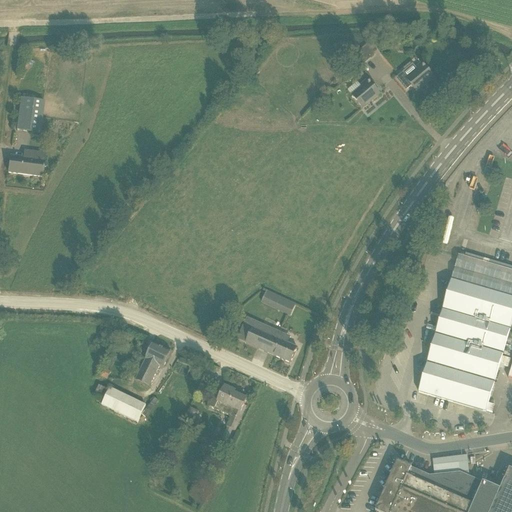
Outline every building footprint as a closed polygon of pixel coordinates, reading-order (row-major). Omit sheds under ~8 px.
[(362,50),(370,60),(375,55),(367,45),(362,50)] [(365,64),(370,60),(362,50),(356,54),(365,64)] [(350,73),(360,65),(353,57),(349,61),(350,62),(345,67),(350,73)] [(412,87),(417,93),(434,78),(422,64),(416,69),(413,65),(396,79),(406,91),(412,87)] [(352,96),(363,109),(380,95),(368,80),(361,86),(362,88),(352,96)] [(18,131),(40,134),(44,101),(22,98),(18,131)] [(44,162),(10,157),(8,173),(42,178),(44,162)] [(511,322),(511,298),(451,281),(442,312),(436,333),(419,393),(459,404),(469,407),(486,412),(488,404),(511,322)] [(290,317),(295,304),(267,291),(261,304),(290,317)] [(291,364),(297,349),(288,344),(288,343),(284,341),(286,336),(247,318),(237,340),(246,344),(291,364)] [(163,368),(171,353),(153,345),(146,360),(136,381),(149,388),(160,366),(163,368)] [(111,372),(105,370),(103,369),(99,377),(102,378),(107,381),(111,372)] [(201,384),(195,396),(202,398),(207,387),(201,384)] [(244,407),(247,400),(234,394),(235,392),(225,387),(220,396),(214,393),(208,407),(231,417),(227,428),(235,432),(246,408),(244,407)] [(106,388),(98,406),(134,421),(142,403),(106,388)] [(227,444),(217,440),(212,450),(222,455),(227,444)] [(511,511),(511,471),(509,470),(500,491),(460,473),(469,472),(467,463),(465,463),(464,456),(460,457),(432,460),(433,466),(434,476),(430,477),(397,462),(394,471),(395,471),(386,492),(385,493),(384,493),(383,493),(382,494),(380,498),(381,500),(380,501),(382,501),(382,502),(377,511),(511,511)]
